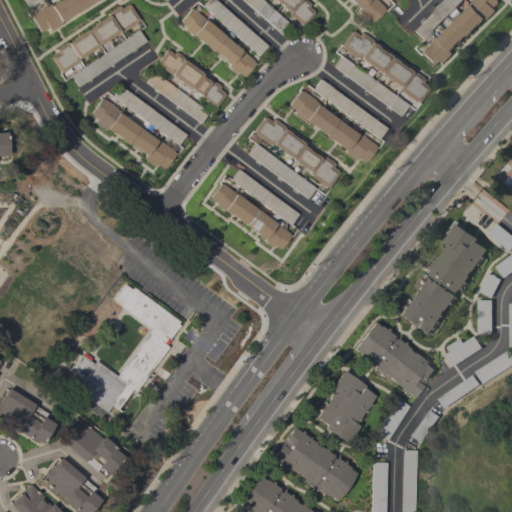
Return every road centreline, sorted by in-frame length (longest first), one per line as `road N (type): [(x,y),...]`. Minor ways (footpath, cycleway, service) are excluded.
road 1 (residential): [(319,338),(72,154),(0,38)]
road 2 (secondary): [(319,338),(511,103)]
road 3 (residential): [(299,58),(268,82),(163,218)]
road 4 (secondary): [(389,203),(294,319)]
road 5 (secondary): [(238,395),(156,511)]
